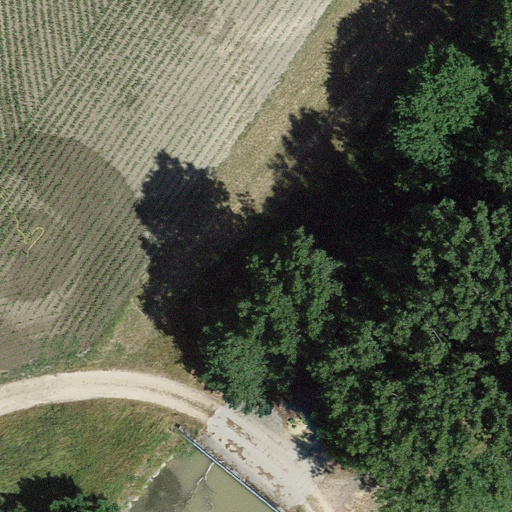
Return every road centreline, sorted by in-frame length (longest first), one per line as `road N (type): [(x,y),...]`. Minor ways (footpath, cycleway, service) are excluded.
road 1 (track): [(165,404),(490,0)]
road 2 (track): [(0,407),(51,393),(140,395),(214,422),(309,499)]
road 3 (track): [(511,401),(309,499)]
